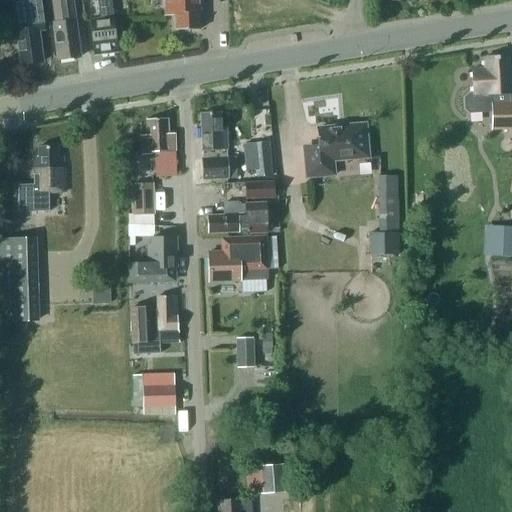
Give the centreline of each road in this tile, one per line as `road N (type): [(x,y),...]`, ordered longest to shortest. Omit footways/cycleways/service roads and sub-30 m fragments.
road 1 (unclassified): [(190,511),(188,80)]
road 2 (tertiary): [(0,116),(188,80)]
road 3 (tertiary): [(188,80),(356,48)]
road 4 (tertiary): [(356,48),(511,20)]
